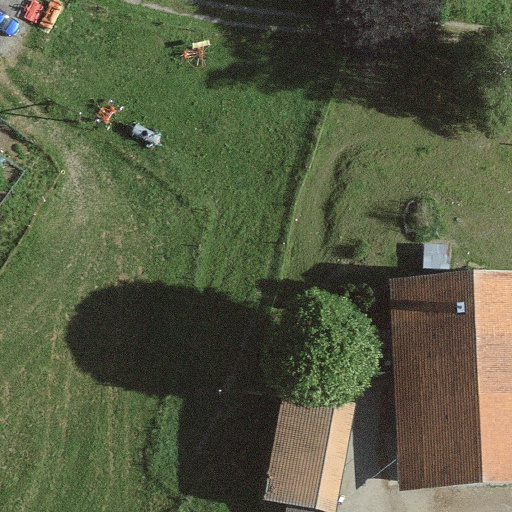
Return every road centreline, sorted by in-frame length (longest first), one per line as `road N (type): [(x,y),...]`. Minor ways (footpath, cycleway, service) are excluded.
road 1 (track): [(156,0),(253,25),(412,27),(511,49)]
road 2 (track): [(390,511),(511,507)]
